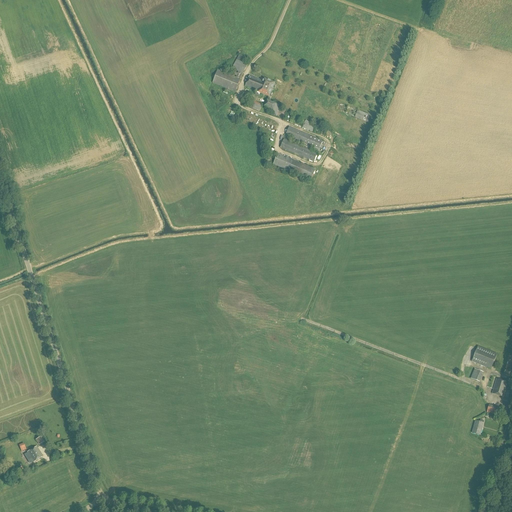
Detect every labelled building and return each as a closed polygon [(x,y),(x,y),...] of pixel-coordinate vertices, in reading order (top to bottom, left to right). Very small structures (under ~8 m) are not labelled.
[(234,71),(233,76),(232,77),(240,81),(243,74),(248,64),(243,61),(245,57),(239,54),(232,69),(238,72),(234,71)] [(232,77),(233,76),(218,70),(212,83),(236,92),(240,81),(232,77)] [(264,79),(263,81),(250,75),(245,86),(256,91),(256,92),(255,95),(259,96),(260,93),(269,97),(275,83),(264,79)] [(264,107),(273,110),(271,114),(277,116),(281,106),(267,100),(264,107)] [(370,115),(349,107),(346,114),(367,122),(370,115)] [(315,133),(317,133),(319,128),(317,127),(318,126),(294,115),(291,123),(294,124),(315,133)] [(319,150),(323,141),(289,126),(286,135),(319,150)] [(318,153),(284,139),(280,148),(314,162),(318,153)] [(298,161),(278,153),(273,165),(311,181),(316,169),(298,162),(298,161)] [(478,346),(471,362),(491,370),(497,354),(478,346)] [(479,373),(475,382),(483,385),(487,376),(479,373)] [(492,394),(504,397),(508,382),(496,379),(492,394)] [(501,408),(489,404),(487,413),(499,416),(501,408)] [(475,421),(472,433),(480,435),(484,423),(483,423),(484,421),(480,420),(480,422),(475,421)] [(35,441),(38,446),(43,442),(40,438),(35,441)] [(33,462),(43,457),(37,447),(27,452),(33,462)]
